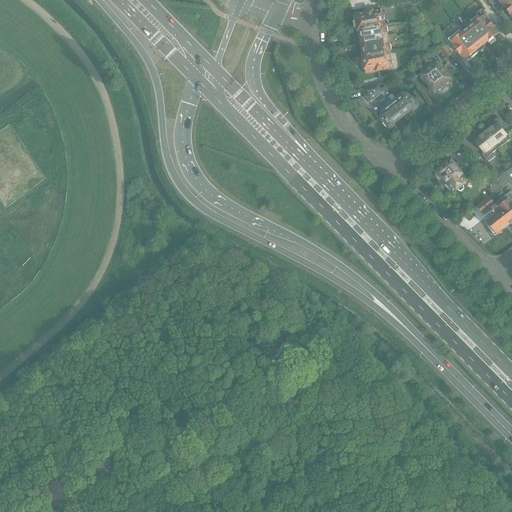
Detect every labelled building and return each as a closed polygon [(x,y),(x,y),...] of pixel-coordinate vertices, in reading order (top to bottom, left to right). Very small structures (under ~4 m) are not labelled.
[(511,0),(499,0),(511,16),(511,0)] [(385,26),(384,21),(385,19),(384,15),(382,13),(382,9),(355,14),(356,20),(354,23),(355,27),(358,29),(358,31),(386,26),(386,25),(385,26)] [(472,21),(490,44),(496,39),(495,37),(500,33),(485,15),(486,14),(482,10),(476,14),(478,16),(472,21)] [(489,44),(490,44),(472,21),(460,30),(478,53),(485,48),(484,45),(488,42),(489,44)] [(388,39),(387,33),(389,31),(388,27),(386,26),(358,31),(359,31),(362,43),(388,39)] [(435,32),(440,39),(445,35),(440,28),(435,32)] [(472,58),(478,53),(460,30),(448,39),(451,42),(465,60),(466,60),(470,57),(472,58)] [(362,56),(391,51),(392,50),(391,45),(389,44),(388,39),(362,43),(364,56),(362,56)] [(447,59),(452,55),(445,46),(438,51),(444,59),(446,57),(447,59)] [(391,51),(362,56),(363,61),(361,61),(362,66),(364,66),(365,70),(366,73),(392,69),(392,65),(393,63),(393,58),(390,57),(389,52),(391,52),(391,51)] [(452,80),(438,61),(420,75),(434,94),(452,80)] [(392,75),(393,81),(403,78),(412,71),(409,67),(403,72),(392,75)] [(371,102),(384,92),(379,86),(365,90),(367,97),(371,102)] [(417,99),(415,99),(415,98),(410,98),(409,95),(403,95),(402,96),(401,95),(397,98),(392,93),(388,96),(393,103),(404,117),(412,110),(415,110),(418,108),(419,103),(418,102),(419,101),(417,99)] [(404,117),(393,103),(385,94),(376,101),(382,107),(383,107),(384,108),(383,109),(384,110),(382,111),(382,116),(384,119),(383,123),(384,124),(383,125),(385,128),(386,127),(387,128),(391,129),(395,126),(395,123),(404,117)] [(486,132),(499,148),(510,140),(497,123),(486,132)] [(493,153),(499,148),(486,132),(475,141),(485,153),(482,155),(488,163),(496,157),(493,153)] [(436,172),(442,180),(444,179),(447,184),(447,183),(448,184),(447,185),(452,191),(455,189),(457,191),(458,190),(461,192),(464,189),(464,187),(466,185),(465,184),(468,181),(452,160),(436,172)] [(490,185),(497,180),(490,172),(484,176),(490,185)] [(504,187),(511,180),(511,177),(507,172),(498,179),(503,185),(503,186),(504,187)] [(493,193),(503,186),(503,185),(498,179),(497,180),(490,185),(491,191),(493,193)] [(511,222),(511,193),(511,192),(495,203),(499,208),(498,208),(511,224),(511,222)] [(490,197),(477,207),(483,214),(495,204),(490,197)] [(497,235),(511,224),(498,208),(485,218),(486,220),(486,223),(488,225),(490,225),(497,235)]
